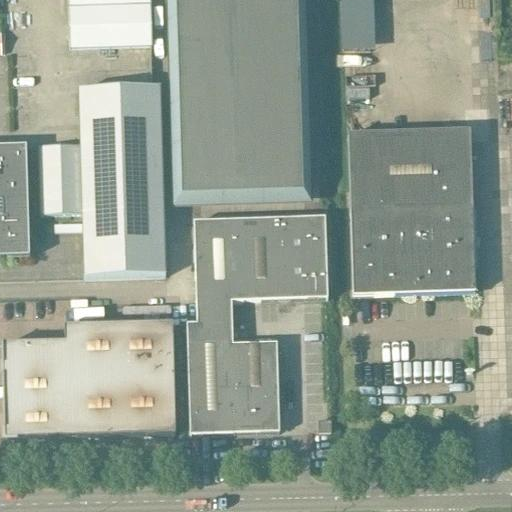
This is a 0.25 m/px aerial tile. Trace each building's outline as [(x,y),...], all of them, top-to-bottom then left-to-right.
[(67,0),(69,51),(151,49),(149,0),(67,0)] [(173,0),(180,190),(303,187),(297,0),(173,0)] [(81,218),(83,282),(165,279),(159,91),(77,93),(79,148),(36,150),(38,219),(81,218)] [(470,134),(347,137),(352,300),(474,296),(470,134)] [(0,254),(6,254),(6,261),(28,260),(28,253),(25,157),(25,150),(3,151),(3,158),(0,157),(0,254)] [(231,305),(326,303),(324,222),(193,225),(196,328),(231,327),(231,305)] [(231,348),(232,348),(231,327),(196,328),(186,328),(189,439),(234,437),(231,348)] [(62,331),(63,346),(0,347),(2,444),(174,440),(171,328),(62,331)] [(231,348),(234,437),(278,436),(276,347),(232,348),(231,348)] [(318,436),(326,435),(330,435),(330,424),(318,424),(318,436)]
